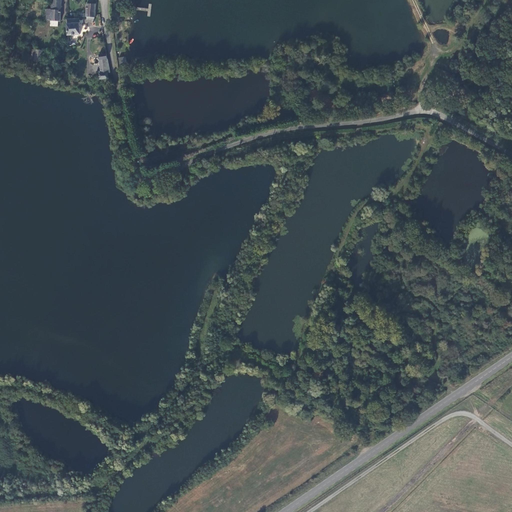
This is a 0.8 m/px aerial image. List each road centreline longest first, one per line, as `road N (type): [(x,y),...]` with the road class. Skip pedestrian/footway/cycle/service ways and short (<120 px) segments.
road 1 (unclassified): [(511,154),(424,111),(270,132),(149,179),(138,170),(118,89),(105,0)]
road 2 (track): [(0,499),(97,490),(109,482),(201,366),(216,299)]
road 3 (secondary): [(511,356),(285,511)]
